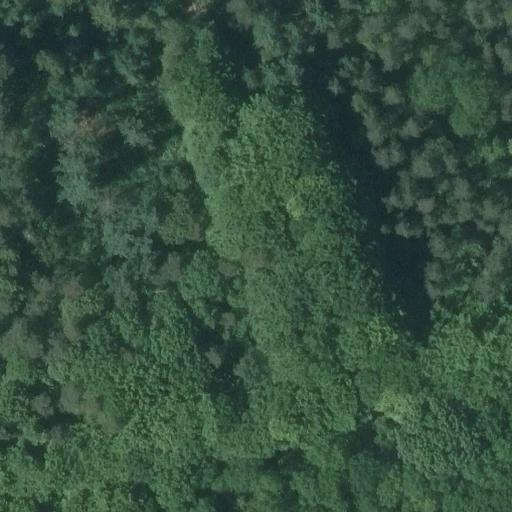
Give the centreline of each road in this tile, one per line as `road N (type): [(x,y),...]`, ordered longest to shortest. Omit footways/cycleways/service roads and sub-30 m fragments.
road 1 (track): [(0,490),(511,377)]
road 2 (track): [(363,419),(190,0)]
